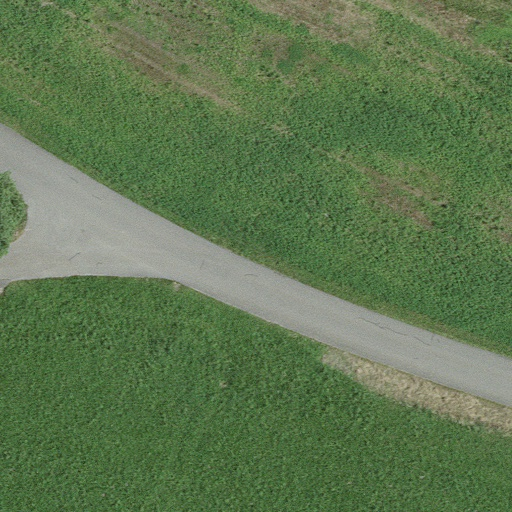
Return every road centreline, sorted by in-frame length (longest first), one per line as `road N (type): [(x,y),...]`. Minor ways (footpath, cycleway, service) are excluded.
road 1 (unclassified): [(0,149),(273,294),(511,382)]
road 2 (track): [(0,264),(75,245),(123,221)]
